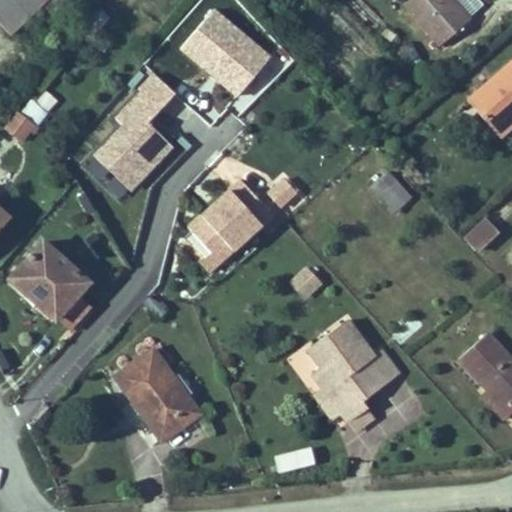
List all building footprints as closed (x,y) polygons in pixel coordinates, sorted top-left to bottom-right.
[(476,0),(442,0),(457,17),(476,0)] [(235,100),(271,59),(213,9),(177,51),(235,100)] [(511,55),(489,75),(511,101),(511,55)] [(127,198),(173,148),(147,125),(175,94),(145,68),(104,114),(114,123),(77,165),(108,192),(113,186),(127,198)] [(43,91),(30,106),(45,118),(53,108),(57,111),(61,106),(43,91)] [(22,146),(36,130),(16,112),(2,128),(22,146)] [(226,150),(237,121),(219,114),(208,143),(226,150)] [(424,182),(398,155),(386,167),(413,193),(424,182)] [(0,233),(30,197),(0,170),(0,233)] [(389,174),(370,192),(393,217),(412,199),(389,174)] [(245,176),(173,239),(206,276),(299,195),(282,177),(261,195),(245,176)] [(511,208),(511,201),(505,193),(497,201),(507,212),(511,208)] [(494,224),(507,212),(497,201),(484,212),(494,224)] [(461,238),(477,255),(499,234),(484,217),(461,238)] [(105,272),(113,262),(69,220),(34,255),(80,298),(105,272)] [(305,266),(287,282),(304,301),(322,285),(305,266)] [(105,272),(80,298),(77,302),(83,307),(111,277),(105,272)] [(343,353),(354,366),(374,390),(381,398),(399,383),(394,376),(430,347),(410,323),(401,330),(376,298),(338,329),(353,345),(343,353)] [(511,361),(511,313),(484,338),(509,364),(511,361)] [(230,394),(180,329),(141,358),(192,423),(230,394)] [(354,366),(345,374),(365,398),(374,390),(354,366)] [(399,383),(381,398),(391,409),(408,395),(399,383)] [(272,456),(276,474),(313,467),(310,449),(272,456)]
